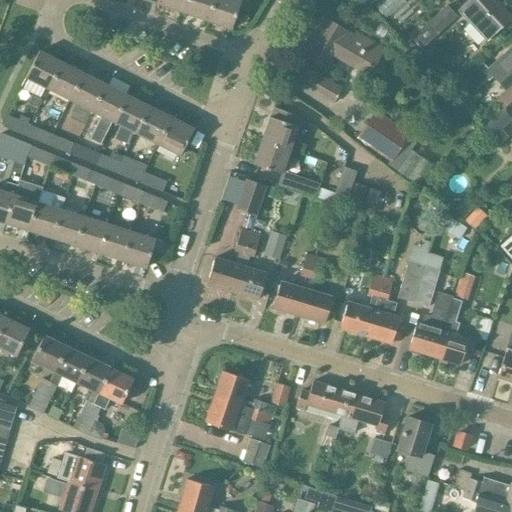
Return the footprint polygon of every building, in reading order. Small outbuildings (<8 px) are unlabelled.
[(162,0),(161,5),(184,13),(188,0),(162,0)] [(188,0),(184,13),(209,21),(216,0),(188,0)] [(241,1),(238,0),(216,0),(209,21),(231,29),(241,1)] [(468,0),(458,9),(472,24),(486,40),(511,18),(495,0),(468,0)] [(446,5),(411,38),(422,50),(457,17),(446,5)] [(327,68),(334,56),(368,75),(384,48),(356,32),(355,35),(326,18),(305,55),(327,68)] [(511,48),(489,70),(494,75),(505,88),(511,81),(511,48)] [(48,89),(62,62),(40,50),(26,77),(48,89)] [(70,100),(84,73),(62,62),(48,89),(70,100)] [(482,62),(460,83),(470,95),(488,78),(489,80),(494,75),(489,70),(482,62)] [(92,111),(106,84),(84,73),(70,100),(92,111)] [(321,75),(311,91),(334,104),(343,88),(321,75)] [(114,122),(128,95),(106,84),(92,111),(114,122)] [(136,133),(150,106),(128,95),(114,122),(136,133)] [(158,144),(171,117),(150,106),(136,133),(158,144)] [(306,145),(293,140),(298,126),(296,125),(299,116),(275,107),(271,117),(270,117),(261,141),(290,150),(303,154),(306,145)] [(376,111),(357,139),(390,160),(387,163),(396,169),(410,149),(410,133),(376,111)] [(503,111),(484,128),(500,145),(508,137),(501,129),(511,120),(503,111)] [(26,136),(31,125),(8,115),(3,127),(26,136)] [(103,116),(91,139),(102,145),(114,122),(103,116)] [(171,117),(158,144),(180,156),(194,128),(171,117)] [(31,125),(26,136),(48,145),(53,134),(31,125)] [(0,133),(0,145),(4,147),(27,157),(32,145),(9,136),(0,133)] [(53,134),(48,145),(71,155),(76,143),(53,134)] [(282,174),(283,171),(290,150),(261,141),(253,164),(282,174)] [(76,143),(71,155),(94,164),(98,152),(76,143)] [(50,166),(55,155),(32,145),(27,157),(50,166)] [(98,152),(94,164),(116,173),(121,162),(98,152)] [(73,176),(77,164),(55,155),(50,166),(73,176)] [(144,171),(145,172),(148,166),(123,156),(121,162),(116,173),(139,183),(144,171)] [(95,185),(100,173),(77,164),(73,176),(95,185)] [(315,197),(345,206),(357,171),(344,167),(335,193),(318,188),(315,197)] [(144,171),(139,183),(163,192),(167,181),(145,172),(144,171)] [(118,194),(122,183),(100,173),(95,185),(118,194)] [(291,174),(286,189),(315,197),(318,188),(320,183),(291,174)] [(246,179),(237,207),(255,213),(265,185),(246,179)] [(18,185),(17,185),(5,222),(28,230),(37,201),(38,202),(43,188),(19,180),(18,185)] [(7,182),(4,191),(0,189),(0,220),(5,222),(17,185),(7,182)] [(140,204),(145,192),(122,183),(118,194),(140,204)] [(358,210),(366,187),(355,183),(348,207),(358,210)] [(369,188),(363,211),(374,214),(380,194),(381,192),(369,188)] [(145,192),(140,204),(163,213),(168,201),(145,192)] [(37,201),(28,230),(52,237),(60,209),(64,198),(54,195),(51,206),(38,202),(37,201)] [(60,209),(52,237),(76,245),(85,217),(60,209)] [(446,215),(439,226),(459,239),(466,227),(446,215)] [(85,217),(76,245),(98,252),(107,224),(85,217)] [(107,224),(98,252),(121,260),(130,231),(107,224)] [(232,291),(251,233),(241,230),(235,251),(239,252),(235,263),(215,257),(207,283),(232,291)] [(146,268),(155,239),(130,231),(121,260),(146,268)] [(270,231),(263,255),(280,259),(286,236),(270,231)] [(251,233),(232,291),(259,299),(267,273),(247,267),(251,255),(254,256),(260,235),(251,233)] [(511,235),(500,246),(511,259),(511,235)] [(299,275),(310,278),(316,258),(306,254),(299,275)] [(308,284),(299,316),(325,323),(333,297),(312,290),(315,281),(319,282),(326,261),(316,258),(310,278),(308,284)] [(408,261),(397,298),(413,303),(424,266),(408,261)] [(424,266),(413,303),(429,307),(439,270),(425,266),(424,266)] [(467,300),(474,277),(461,273),(454,297),(467,300)] [(365,336),(383,277),(374,274),(368,295),(372,296),(368,308),(348,302),(340,328),(365,336)] [(383,277),(365,336),(391,344),(399,317),(393,315),(397,303),(387,300),(393,280),(383,277)] [(273,308),(299,316),(308,284),(303,283),(301,287),(281,281),(273,308)] [(424,314),(421,324),(417,322),(409,349),(434,357),(451,298),(437,293),(429,316),(424,314)] [(468,338),(456,334),(459,322),(456,322),(462,301),(451,298),(434,357),(460,365),(468,338)] [(486,341),(492,321),(479,317),(473,338),(486,341)] [(7,318),(0,333),(0,347),(17,356),(30,329),(7,318)] [(44,336),(33,360),(54,370),(55,371),(67,347),(44,336)] [(54,370),(50,381),(57,385),(57,386),(60,387),(66,376),(77,382),(89,358),(67,347),(55,371),(54,370)] [(511,380),(511,349),(507,348),(499,376),(511,380)] [(89,358),(77,382),(89,387),(84,398),(87,400),(93,403),(110,368),(89,358)] [(110,368),(93,403),(101,407),(100,408),(104,410),(110,397),(122,403),(133,379),(110,368)] [(214,396),(273,416),(276,406),(255,399),(253,403),(242,399),(249,379),(222,370),(214,396)] [(42,378),(35,392),(50,399),(57,386),(57,385),(50,381),(42,378)] [(342,415),(349,391),(313,380),(310,393),(301,390),(296,407),(305,409),(306,404),(342,415)] [(270,402),(285,407),(291,387),(276,382),(270,402)] [(342,415),(338,428),(353,433),(357,420),(378,426),(376,431),(384,434),(389,416),(382,414),(385,402),(349,391),(342,415)] [(35,392),(28,406),(43,413),(50,399),(35,392)] [(245,435),(251,418),(270,424),(273,416),(214,396),(205,421),(232,430),(245,435)] [(87,400),(81,413),(87,415),(86,418),(93,422),(94,420),(100,408),(101,407),(93,403),(87,400)] [(0,415),(14,419),(17,407),(0,401),(0,415)] [(81,413),(74,427),(88,434),(93,422),(86,418),(87,415),(81,413)] [(0,427),(10,431),(14,419),(0,415),(0,427)] [(426,476),(432,455),(421,452),(431,423),(409,416),(398,449),(410,453),(405,469),(426,476)] [(328,425),(325,435),(334,438),(337,428),(328,425)] [(0,439),(7,441),(10,431),(0,427),(0,439)] [(466,449),(470,435),(459,431),(454,445),(466,449)] [(388,459),(391,440),(374,437),(371,456),(388,459)] [(262,469),(270,445),(249,438),(241,462),(262,469)] [(87,448),(84,458),(101,463),(104,454),(87,448)] [(65,452),(56,479),(97,492),(106,465),(101,463),(84,458),(65,452)] [(43,475),(37,493),(62,501),(59,509),(67,511),(90,511),(97,492),(56,479),(43,475)] [(469,478),(465,489),(511,504),(511,483),(511,486),(483,477),(482,482),(471,479),(470,478),(469,478)] [(219,511),(208,507),(214,487),(187,479),(179,506),(200,511),(239,511),(220,506),(219,511)] [(427,480),(418,510),(423,511),(430,511),(439,483),(427,480)] [(511,511),(511,504),(465,489),(462,499),(475,503),(472,511),(511,511)] [(258,502),(254,511),(269,511),(272,507),(258,502)]
